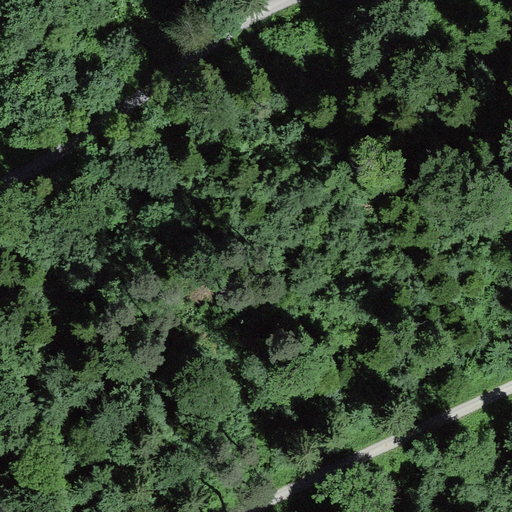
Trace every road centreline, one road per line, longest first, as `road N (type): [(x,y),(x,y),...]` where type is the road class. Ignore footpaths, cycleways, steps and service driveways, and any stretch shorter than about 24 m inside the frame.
road 1 (track): [(285,0),(207,47),(94,137),(0,190)]
road 2 (track): [(234,511),(511,383)]
